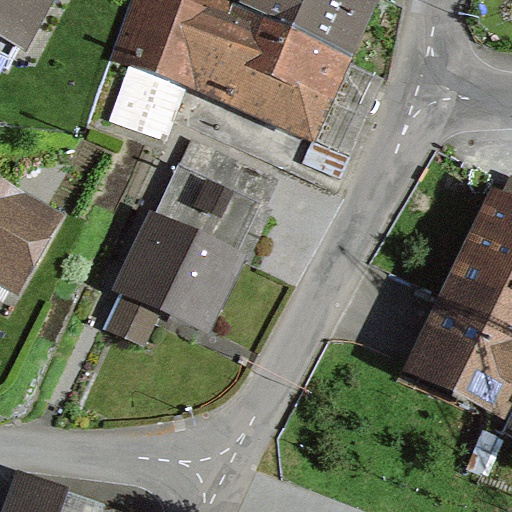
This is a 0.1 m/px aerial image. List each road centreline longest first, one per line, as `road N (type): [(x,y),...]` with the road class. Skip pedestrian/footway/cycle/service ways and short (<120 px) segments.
road 1 (residential): [(222,472),(422,90)]
road 2 (residential): [(0,447),(222,472)]
